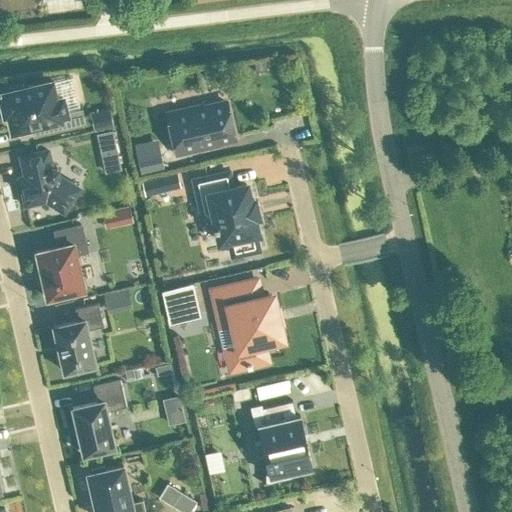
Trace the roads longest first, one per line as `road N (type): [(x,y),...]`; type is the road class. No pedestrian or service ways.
road 1 (unclassified): [(336,0),(0,40)]
road 2 (residential): [(64,511),(0,232)]
road 3 (residential): [(404,236),(468,511)]
road 4 (residential): [(373,511),(314,258)]
road 5 (residential): [(374,0),(375,106),(404,236)]
